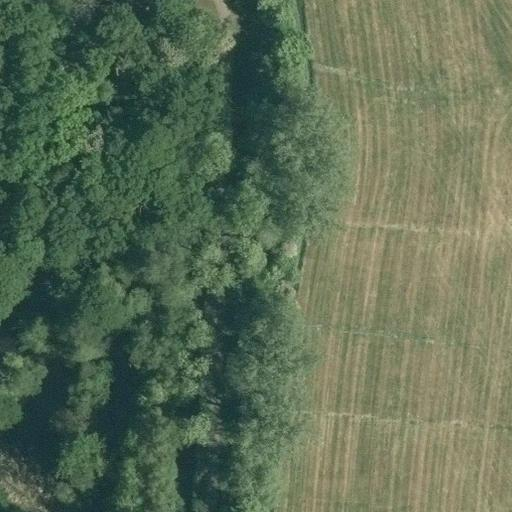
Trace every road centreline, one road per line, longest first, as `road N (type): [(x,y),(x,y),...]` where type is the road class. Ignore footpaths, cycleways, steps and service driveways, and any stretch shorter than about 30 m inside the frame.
road 1 (unclassified): [(200,511),(227,79),(223,0)]
road 2 (unclassified): [(0,146),(138,0)]
